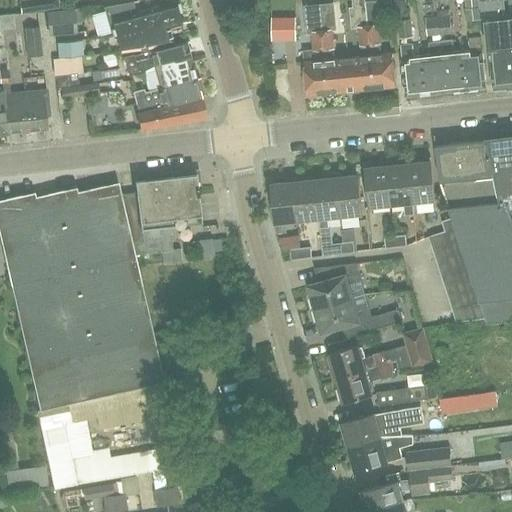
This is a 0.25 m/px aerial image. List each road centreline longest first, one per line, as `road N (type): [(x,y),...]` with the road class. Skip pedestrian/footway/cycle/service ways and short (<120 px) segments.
road 1 (residential): [(339,511),(258,237),(240,139)]
road 2 (residential): [(240,139),(511,110)]
road 3 (residential): [(0,168),(240,139)]
road 4 (residential): [(240,139),(209,0)]
